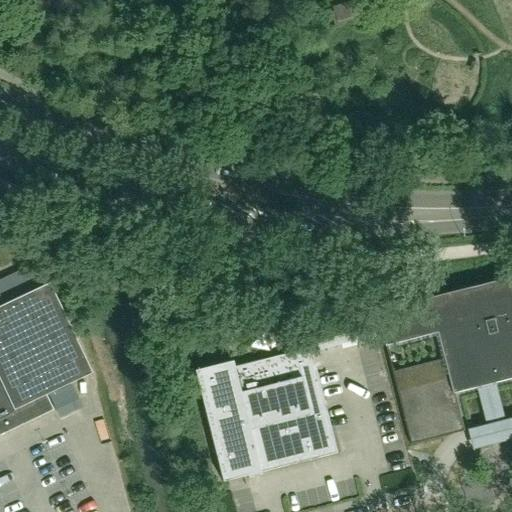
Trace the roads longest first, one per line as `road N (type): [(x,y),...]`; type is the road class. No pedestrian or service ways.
road 1 (secondary): [(369,213),(108,142),(0,97)]
road 2 (secondary): [(0,151),(48,171),(234,218),(294,222),(369,213)]
road 3 (secondary): [(369,213),(511,208)]
